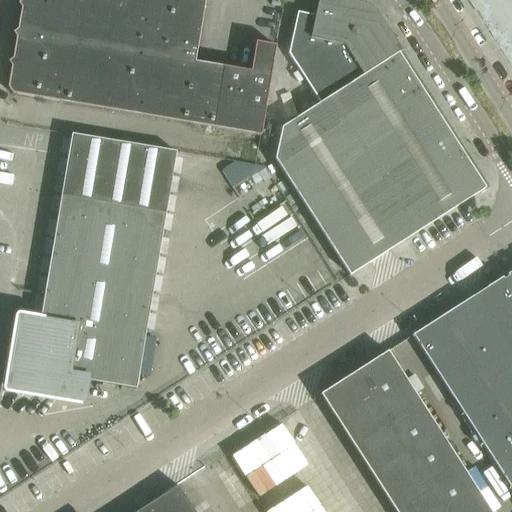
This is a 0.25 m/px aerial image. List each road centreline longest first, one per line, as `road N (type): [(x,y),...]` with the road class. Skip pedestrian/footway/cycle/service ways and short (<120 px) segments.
road 1 (unclassified): [(56,511),(511,222)]
road 2 (tertiary): [(404,0),(511,166)]
road 3 (tertiary): [(511,122),(432,0)]
